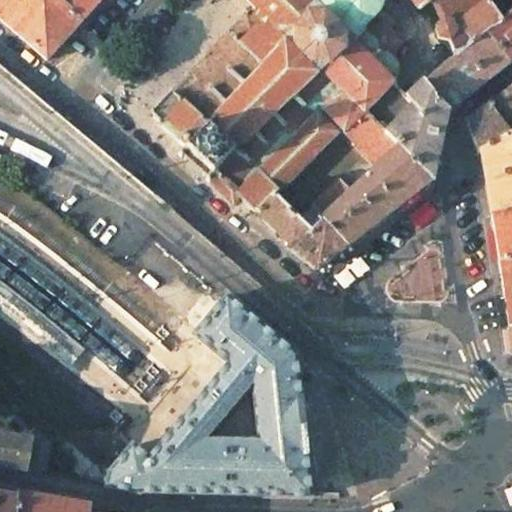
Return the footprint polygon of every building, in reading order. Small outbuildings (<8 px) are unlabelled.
[(0,0),(0,19),(46,61),(81,21),(57,0),(0,0)] [(57,0),(81,21),(100,0),(57,0)] [(151,111),(151,113),(153,114),(160,121),(158,123),(183,147),(178,153),(181,157),(183,155),(207,177),(205,179),(233,203),(238,197),(255,212),(274,195),(306,163),(328,141),(340,128),(343,131),(393,82),(397,74),(397,64),(390,57),(400,43),(383,24),(367,33),(362,29),(375,16),(379,8),(382,4),(381,0),(245,0),(253,6),(249,11),(246,11),(246,14),(230,32),(227,31),(227,34),(209,54),(206,54),(206,58),(190,74),(199,82),(181,100),(171,91),(153,110),(151,111)] [(410,0),(416,8),(420,9),(431,1),(431,0),(410,0)] [(490,6),(483,0),(431,0),(431,1),(441,23),(435,29),(437,39),(448,41),(455,56),(455,58),(485,33),(500,20),(500,19),(490,6)] [(508,62),(511,57),(511,7),(500,19),(500,20),(485,33),(508,63),(508,62)] [(445,111),(507,64),(508,63),(485,33),(455,58),(455,56),(443,65),(423,84),(445,111)] [(393,82),(343,131),(378,170),(400,152),(384,134),(413,108),(406,99),(407,98),(393,82)] [(413,108),(384,134),(400,152),(429,182),(430,182),(445,111),(423,84),(407,98),(406,99),(413,108)] [(511,87),(489,105),(506,134),(508,133),(511,129),(511,87)] [(479,152),(506,134),(489,105),(467,123),(478,153),(480,153),(479,152)] [(480,154),(490,218),(511,215),(511,139),(508,133),(506,134),(479,152),(480,153),(480,154)] [(328,141),(306,163),(326,183),(343,166),(343,156),(328,141)] [(347,246),(429,182),(400,152),(378,170),(352,193),(326,220),(323,222),(347,246)] [(339,180),(313,206),(326,220),(352,193),(339,180)] [(254,212),(293,248),(311,233),(297,220),(274,195),(255,212),(254,212)] [(313,206),(297,220),(311,233),(323,222),(326,220),(313,206)] [(511,215),(490,218),(497,262),(511,259),(511,215)] [(316,269),(347,246),(323,222),(311,233),(293,248),(316,269)] [(511,259),(497,262),(503,299),(511,297),(511,259)] [(0,310),(70,365),(84,350),(39,312),(0,282),(0,310)] [(511,297),(503,299),(508,329),(511,328),(511,297)] [(294,357),(226,298),(224,300),(193,336),(227,364),(199,397),(147,459),(131,445),(108,472),(64,434),(51,448),(45,474),(138,494),(138,493),(263,496),(263,497),(309,498),(305,457),(307,457),(304,429),(303,419),(301,400),(299,400),(294,357)] [(51,448),(33,433),(33,434),(28,440),(29,441),(23,470),(45,474),(51,448)] [(28,440),(0,435),(0,466),(23,470),(29,441),(28,440)] [(13,511),(15,493),(0,489),(0,511),(13,511)] [(89,511),(90,507),(15,493),(13,511),(89,511)]
